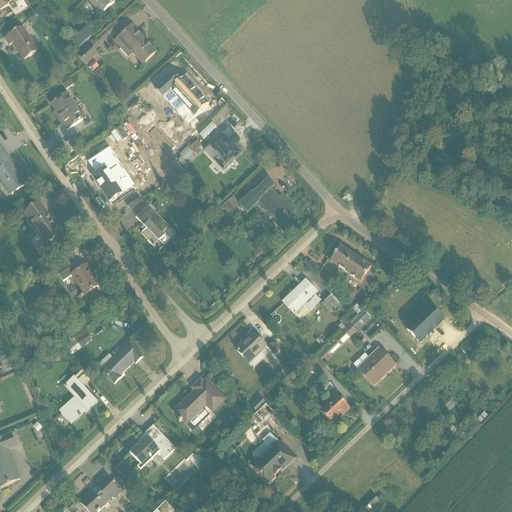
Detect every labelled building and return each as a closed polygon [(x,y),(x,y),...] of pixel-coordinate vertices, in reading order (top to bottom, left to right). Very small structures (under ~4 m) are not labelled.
[(20,0),(16,0),(9,5),(4,0),(0,0),(0,11),(8,6),(15,17),(30,7),(28,4),(26,2),(23,3),(20,0)] [(86,0),(101,16),(114,4),(110,0),(86,0)] [(30,27),(38,22),(33,13),(25,18),(30,27)] [(87,27),(71,44),(78,51),(95,35),(87,27)] [(142,67),(156,54),(149,46),(148,47),(145,43),(146,43),(132,27),(114,44),(128,60),(132,56),(142,67)] [(23,63),(39,52),(23,28),(4,41),(9,48),(12,46),(23,63)] [(90,46),(77,57),(86,67),(98,56),(90,46)] [(90,67),(94,72),(99,68),(94,63),(90,67)] [(66,132),(86,119),(82,112),(79,114),(67,95),(51,106),(64,124),(62,126),(66,132)] [(226,168),(241,154),(234,146),(232,148),(225,139),(216,147),(213,144),(207,150),(216,159),(217,158),(226,168)] [(188,148),(179,157),(181,159),(175,165),(182,173),(189,167),(190,168),(198,160),(194,155),(202,148),(197,143),(192,147),(189,144),(186,147),(188,148)] [(0,182),(9,196),(26,185),(0,147),(0,182)] [(435,164),(448,171),(452,163),(439,156),(435,164)] [(174,182),(179,187),(185,180),(180,176),(174,182)] [(280,226),(294,212),(281,199),(279,201),(270,191),(274,188),(268,182),(253,196),(251,194),(244,201),(238,207),(247,217),(260,205),(280,226)] [(244,201),(237,193),(227,203),(234,211),(238,207),(244,201)] [(225,222),(235,213),(227,204),(218,211),(221,214),(219,215),(225,222)] [(24,216),(44,247),(65,233),(59,224),(52,228),(47,220),(49,219),(39,205),(24,216)] [(163,234),(168,229),(148,207),(136,220),(147,231),(141,236),(158,253),(164,247),(159,243),(165,237),(163,234)] [(360,284),(371,268),(341,247),(330,262),(360,284)] [(78,301),(99,288),(86,268),(74,276),(70,270),(72,268),(65,258),(52,267),(63,283),(71,278),(82,295),(77,298),(78,301)] [(315,296),(317,294),(305,281),(300,286),(301,287),(296,292),(295,291),(282,303),(300,322),(310,312),(321,302),(315,296)] [(321,305),(330,315),(339,307),(330,298),(321,305)] [(317,357),(321,362),(330,354),(332,356),(356,333),(357,334),(366,325),(364,323),(369,319),(363,313),(330,345),(331,346),(330,348),(328,346),(317,357)] [(341,322),(346,327),(352,322),(347,316),(341,322)] [(85,332),(74,340),(80,350),(92,342),(85,332)] [(253,335),(236,351),(254,369),(271,353),(251,333),(253,335)] [(315,343),(320,349),(328,341),(323,335),(315,343)] [(356,341),(361,347),(366,342),(363,339),(360,341),(359,339),(356,341)] [(130,345),(101,372),(114,386),(121,379),(120,377),(134,364),(135,365),(143,358),(130,345)] [(364,355),(353,366),(373,387),(395,367),(378,349),(368,359),(364,355)] [(0,364),(5,375),(19,368),(12,353),(0,359),(0,364)] [(52,363),(60,363),(59,353),(51,354),(52,363)] [(326,367),(321,362),(317,357),(308,366),(317,376),(326,367)] [(293,376),(285,368),(274,378),(283,386),(293,376)] [(74,379),(64,388),(74,400),(60,413),(71,425),(79,418),(81,416),(79,414),(83,411),(86,414),(97,404),(74,379)] [(188,399),(173,413),(186,427),(206,409),(212,415),(226,402),(213,388),(210,391),(201,381),(192,390),(196,394),(191,399),(190,399),(190,398),(189,399),(188,399)] [(344,415),(350,410),(335,394),(328,402),(329,403),(319,413),(331,425),(343,413),(344,415)] [(265,406),(251,420),(259,430),(275,416),(265,406)] [(37,434),(42,430),(37,424),(32,429),(37,434)] [(452,426),(446,433),(440,428),(435,433),(441,438),(440,438),(442,440),(443,438),(444,440),(447,437),(458,448),(461,445),(453,435),(457,431),(453,428),(454,427),(452,426)] [(144,440),(129,454),(140,465),(137,468),(140,472),(157,455),(164,462),(176,450),(153,427),(142,438),(144,440)] [(255,459),(249,465),(268,484),(276,477),(274,476),(278,472),(280,473),(294,460),(270,434),(262,442),(264,444),(252,455),(255,459)] [(426,441),(431,446),(437,439),(433,435),(426,441)] [(0,441),(0,488),(0,489),(20,480),(9,453),(17,449),(12,436),(0,441)] [(198,470),(205,463),(195,453),(188,460),(198,470)] [(80,504),(86,511),(100,511),(103,510),(102,509),(108,503),(109,504),(110,503),(111,504),(121,494),(103,475),(102,476),(105,479),(96,488),(95,488),(97,490),(93,494),(92,493),(81,504),(80,504)] [(366,500),(360,506),(366,511),(390,511),(383,505),(387,501),(381,496),(377,500),(372,496),(368,502),(366,500)]
